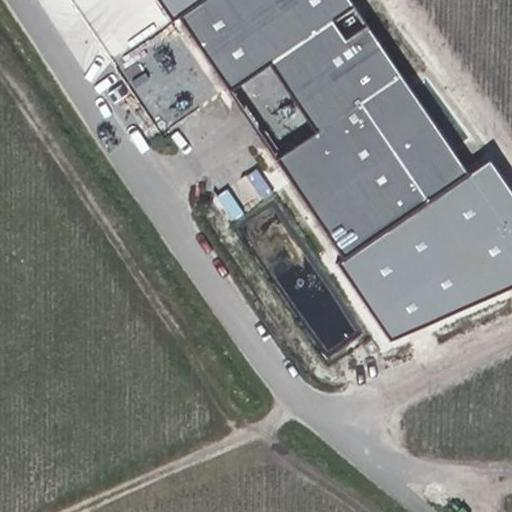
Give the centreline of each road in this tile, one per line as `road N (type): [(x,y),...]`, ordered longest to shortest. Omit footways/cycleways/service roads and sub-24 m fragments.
road 1 (unclassified): [(29,0),(307,404),(432,511)]
road 2 (unknown): [(511,316),(307,404)]
road 3 (track): [(388,474),(511,477)]
